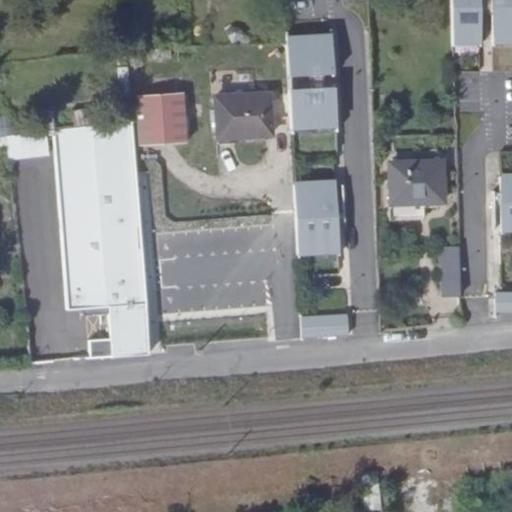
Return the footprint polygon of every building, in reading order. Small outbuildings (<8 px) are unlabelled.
[(511,0),(448,0),(450,41),(477,41),(477,20),(477,0),(489,0),(490,20),(490,41),(511,41),(511,0)] [(477,0),(477,20),(490,20),(489,0),(477,0)] [(291,31),(291,39),(336,37),(336,30),(291,31)] [(291,39),(292,74),(312,73),(327,72),(337,72),(336,37),(291,39)] [(312,73),(313,86),(328,85),(327,72),(312,73)] [(140,136),(189,135),(188,84),(140,86),(140,136)] [(293,87),(294,121),(339,120),(338,85),(328,85),(313,86),(293,87)] [(268,135),(267,92),(213,94),(214,134),(247,133),(247,136),(268,135)] [(294,121),(294,129),(339,127),(339,120),(294,121)] [(111,356),(147,353),(131,121),(7,134),(9,154),(56,150),(66,307),(108,304),(111,356)] [(388,172),(389,208),(424,208),(442,207),(442,171),(388,172)] [(296,184),(298,245),(339,244),(337,183),(296,184)] [(511,184),(497,184),(497,232),(511,231),(511,184)] [(424,208),(389,208),(389,224),(424,223),(424,208)] [(511,231),(497,232),(497,239),(511,239),(511,231)] [(162,236),(165,309),(198,307),(195,234),(162,236)] [(298,245),(298,252),(339,251),(339,244),(298,245)] [(437,300),(456,300),(455,250),(436,250),(437,300)] [(273,319),(300,318),(299,285),(272,285),(273,319)] [(492,312),(511,311),(511,295),(492,295),(492,312)] [(350,314),(303,315),(303,338),(351,337),(350,314)] [(439,511),(437,466),(387,471),(387,511),(439,511)] [(341,488),(342,511),(372,511),(371,486),(341,488)]
